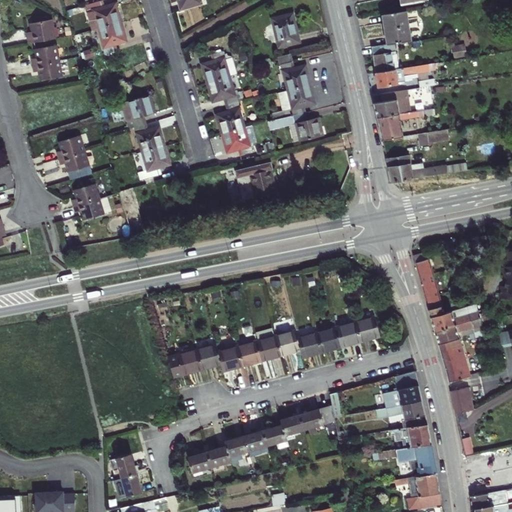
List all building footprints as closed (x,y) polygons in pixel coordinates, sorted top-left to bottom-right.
[(175,0),(179,13),(200,7),(198,0),(175,0)] [(87,6),(95,31),(120,23),(116,8),(102,12),(99,3),(87,6)] [(385,27),(385,31),(409,27),(406,13),(383,16),(385,27)] [(294,15),(276,20),(283,47),(301,42),(297,28),(294,15)] [(120,23),(95,31),(102,56),(114,52),(111,43),(124,40),(120,23)] [(25,45),(26,47),(53,42),(49,24),(28,27),(30,38),(24,39),(25,45)] [(388,45),(395,44),(412,42),(409,27),(385,31),(387,42),(388,45)] [(388,45),(372,48),(373,53),(396,49),(395,44),(388,45)] [(454,58),(467,56),(465,44),(452,46),(454,58)] [(396,49),(373,53),(375,67),(376,74),(395,71),(392,57),(397,56),(396,49)] [(294,55),(292,50),(278,54),(281,63),(295,59),(294,55)] [(29,67),(30,70),(57,65),(55,51),(33,55),(34,63),(29,64),(29,67)] [(201,66),(205,82),(230,74),(223,51),(209,55),(212,63),(201,66)] [(281,63),(289,89),(311,82),(309,74),(307,67),(298,69),(295,59),(281,63)] [(60,80),(57,65),(30,70),(31,76),(31,77),(36,76),(38,84),(60,80)] [(395,71),(376,74),(378,85),(379,89),(409,84),(408,78),(430,74),(428,66),(395,71)] [(237,99),(230,74),(205,82),(210,99),(221,96),(223,103),(237,99)] [(419,83),(420,91),(433,89),(431,81),(419,83)] [(311,82),(289,89),(296,114),(309,110),(307,104),(316,101),(314,93),(311,82)] [(374,115),(375,121),(411,115),(407,93),(380,97),(381,105),(372,106),(374,115)] [(146,94),(123,101),(125,110),(118,113),(123,130),(130,127),(143,123),(140,115),(151,112),(146,94)] [(237,99),(223,103),(226,112),(215,115),(220,133),(245,126),(237,99)] [(123,101),(115,104),(118,113),(125,110),(123,101)] [(323,125),(320,115),(311,118),(309,110),(296,114),(303,140),(325,135),(323,125)] [(411,115),(375,121),(378,132),(381,142),(403,138),(401,125),(421,122),(419,114),(411,115)] [(130,127),(138,154),(161,148),(156,130),(145,133),(143,123),(130,127)] [(245,126),(220,133),(225,151),(236,148),(238,156),(252,153),(245,126)] [(448,131),(427,135),(429,144),(449,141),(448,131)] [(56,159),(57,162),(81,155),(77,141),(58,147),(60,154),(55,155),(56,159)] [(138,154),(134,155),(138,172),(134,173),(136,182),(157,176),(155,167),(166,164),(161,148),(138,154)] [(86,171),(81,155),(57,162),(58,167),(59,170),(65,169),(70,185),(86,180),(84,171),(86,171)] [(386,164),(391,182),(437,175),(436,169),(410,172),(407,159),(386,162),(386,164)] [(449,173),(467,169),(465,162),(447,166),(449,173)] [(273,194),(267,172),(272,171),(271,168),(270,164),(234,173),(241,202),(273,194)] [(70,204),(72,210),(96,203),(93,189),(73,195),(74,198),(75,202),(70,204)] [(101,218),(96,203),(72,210),(73,213),(74,216),(79,215),(81,223),(101,218)] [(485,310),(483,303),(458,308),(448,311),(433,248),(418,251),(421,262),(428,289),(437,328),(483,316),(484,319),(487,319),(485,310)] [(502,285),(500,297),(511,299),(511,250),(508,252),(511,266),(504,267),(506,277),(506,280),(506,286),(502,285)] [(383,332),(377,311),(357,317),(362,338),(383,332)] [(437,328),(443,351),(454,348),(454,347),(466,344),(464,332),(488,327),(487,319),(484,319),(483,316),(437,328)] [(362,338),(357,317),(337,322),(343,343),(362,338)] [(337,322),(318,328),(324,349),(343,343),(337,322)] [(301,347),(297,333),(295,326),(277,332),(283,352),(301,347)] [(324,349),(318,328),(297,333),(301,347),(303,354),(324,349)] [(283,352),(277,332),(258,337),(264,358),(283,352)] [(264,358),(258,337),(238,343),(243,364),(264,358)] [(223,362),(219,348),(217,341),(199,347),(205,367),(223,362)] [(243,364),(238,343),(219,348),(223,362),(225,369),(243,364)] [(454,348),(443,351),(445,360),(451,381),(472,376),(465,344),(454,347),(454,348)] [(199,347),(169,356),(174,375),(205,367),(199,347)] [(489,351),(483,352),(486,362),(492,360),(489,351)] [(422,389),(419,367),(396,373),(399,387),(384,391),(388,406),(424,397),(422,389)] [(457,412),(474,409),(470,386),(453,389),(457,412)] [(339,389),(331,392),(333,404),(335,417),(344,415),(339,389)] [(403,414),(405,421),(392,423),(393,430),(406,428),(429,425),(428,416),(424,397),(388,406),(379,408),(381,418),(403,414)] [(333,404),(301,412),(306,430),(324,425),(323,420),(335,417),(333,404)] [(306,430),(301,412),(281,418),(283,425),(286,434),(306,430)] [(283,425),(266,429),(270,447),(288,443),(286,434),(283,425)] [(406,428),(410,445),(432,441),(431,437),(431,434),(429,425),(406,428)] [(266,429),(246,434),(251,452),(270,447),(266,429)] [(246,434),(227,439),(229,446),(232,456),(251,452),(246,434)] [(471,440),(463,442),(466,456),(474,454),(471,440)] [(432,441),(410,445),(380,451),(381,459),(399,456),(399,457),(411,455),(412,460),(413,468),(417,467),(419,475),(436,472),(432,441)] [(229,446),(209,451),(214,466),(233,462),(232,456),(229,446)] [(214,466),(209,451),(192,455),(196,471),(214,466)] [(134,454),(118,458),(123,477),(139,473),(134,454)] [(117,479),(123,477),(118,458),(112,459),(117,479)] [(439,493),(436,472),(419,475),(414,476),(417,493),(411,494),(412,497),(420,496),(439,493)] [(144,491),(139,473),(123,477),(117,479),(121,496),(144,491)] [(504,488),(471,496),(473,508),(475,507),(506,501),(504,488)] [(65,490),(38,492),(38,511),(77,510),(76,493),(65,493),(65,490)] [(439,493),(420,496),(421,503),(440,500),(439,493)] [(0,511),(23,511),(23,495),(6,496),(6,499),(0,499),(0,511)] [(475,507),(475,511),(507,511),(511,511),(511,505),(511,506),(510,500),(506,501),(475,507)]
